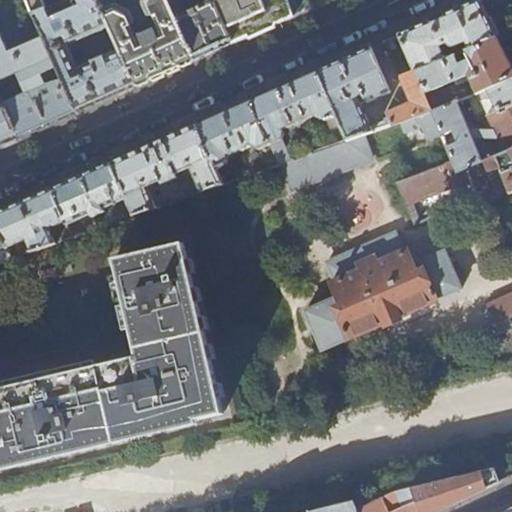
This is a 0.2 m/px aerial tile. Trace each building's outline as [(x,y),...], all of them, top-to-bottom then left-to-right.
[(0,0),(0,29),(32,17),(46,12),(76,0),(0,0)] [(69,47),(110,29),(95,0),(76,0),(79,8),(50,21),(46,12),(32,17),(44,41),(57,68),(63,81),(78,113),(109,99),(137,87),(120,51),(80,69),(69,47)] [(95,0),(110,29),(120,51),(137,87),(168,73),(196,60),(168,0),(144,0),(142,4),(149,18),(152,16),(158,29),(135,39),(130,26),(134,24),(129,14),(115,8),(111,9),(110,6),(121,2),(120,0),(95,0)] [(168,0),(196,60),(214,52),(234,44),(213,0),(168,0)] [(213,0),(234,44),(263,30),(293,17),(284,0),(213,0)] [(470,49),(498,38),(481,5),(479,2),(478,1),(445,15),(444,22),(440,24),(436,26),(430,22),(399,36),(416,72),(417,72),(447,59),(441,46),(448,44),(451,47),(455,48),(467,44),(470,49)] [(0,36),(0,35),(0,84),(12,79),(22,99),(5,106),(20,139),(50,126),(77,113),(78,113),(63,81),(46,86),(41,76),(57,68),(44,41),(15,53),(15,55),(11,57),(0,36)] [(506,54),(498,38),(470,49),(467,51),(471,59),(460,64),(456,55),(447,59),(417,72),(433,110),(434,112),(455,103),(450,93),(437,98),(433,91),(455,82),(457,86),(471,80),(477,94),(511,79),(511,65),(510,62),(506,54)] [(344,60),(318,72),(337,115),(348,140),(373,132),(374,131),(362,106),(356,102),(359,98),(368,104),(392,94),(372,48),(347,59),(344,60)] [(286,86),(251,101),(270,145),(279,165),(291,160),(282,140),(284,131),(303,123),(304,127),(310,124),(309,120),(318,116),(327,119),(337,115),(318,72),(286,86)] [(417,72),(416,72),(401,79),(410,102),(387,112),(390,117),(385,119),(388,126),(419,115),(433,110),(417,72)] [(511,79),(477,94),(469,97),(477,115),(486,111),(489,117),(511,106),(511,79)] [(223,114),(197,126),(217,168),(228,163),(231,156),(251,147),(259,149),(270,145),(251,101),(223,114)] [(458,102),(455,103),(434,112),(443,136),(443,137),(455,132),(457,139),(446,143),(455,163),(458,172),(511,150),(511,106),(489,117),(493,125),(488,127),(492,135),(497,133),(499,137),(477,146),(458,102)] [(0,147),(20,139),(5,106),(0,108),(0,147)] [(443,136),(434,112),(433,110),(419,115),(429,141),(443,136)] [(154,144),(112,164),(128,199),(132,208),(136,216),(158,208),(149,188),(162,181),(164,185),(179,178),(177,174),(191,168),(203,192),(224,184),(217,168),(197,126),(154,144)] [(407,205),(457,185),(461,194),(466,192),(470,201),(471,200),(475,209),(492,201),(511,193),(511,150),(458,172),(455,163),(399,184),(407,205)] [(81,177),(52,190),(75,237),(98,229),(94,217),(107,212),(105,209),(128,199),(112,164),(82,177),(81,177)] [(27,201),(0,212),(0,228),(9,247),(23,241),(25,244),(30,242),(35,251),(75,237),(52,190),(27,201)] [(171,197),(174,202),(187,197),(184,192),(171,197)] [(117,222),(136,216),(132,208),(114,215),(117,222)] [(0,263),(15,258),(9,247),(0,228),(0,263)] [(309,313),(325,350),(387,323),(389,326),(404,318),(403,316),(465,288),(447,251),(416,265),(410,252),(406,253),(398,234),(330,263),(339,283),(335,284),(341,298),(309,313)] [(0,390),(0,466),(228,413),(191,245),(122,260),(144,358),(0,390)] [(511,316),(511,294),(491,304),(500,321),(511,316)] [(511,316),(500,321),(443,346),(445,349),(420,358),(428,374),(451,363),(449,358),(466,350),(468,354),(510,336),(509,334),(511,332),(511,316)] [(396,491),(364,507),(360,509),(360,511),(434,511),(461,500),(500,482),(494,467),(396,491)] [(360,500),(308,511),(360,511),(360,509),(364,507),(360,500)]
